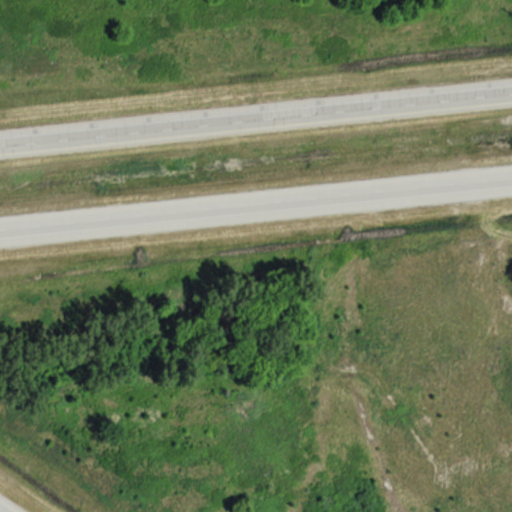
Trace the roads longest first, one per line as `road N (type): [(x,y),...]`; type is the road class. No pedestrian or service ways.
road 1 (motorway): [(0,230),(511,177)]
road 2 (motorway): [(511,91),(0,143)]
